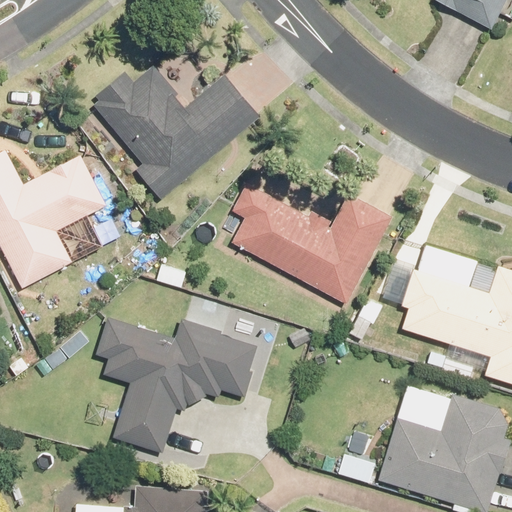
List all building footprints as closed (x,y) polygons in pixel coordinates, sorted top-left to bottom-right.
[(433,0),(485,27),(499,0),(433,0)] [(141,169),(166,199),(266,116),(230,74),(193,105),(160,65),(139,82),(130,71),(101,95),(106,100),(100,105),(149,163),(141,169)] [(29,184),(11,149),(0,154),(0,233),(27,287),(77,261),(62,232),(113,206),(86,154),(29,184)] [(237,211),(250,217),(237,242),(352,303),(398,216),(354,194),(336,227),(335,227),(338,221),(317,210),(314,215),(253,182),(237,211)] [(143,252),(126,268),(136,278),(153,263),(143,252)] [(190,272),(164,265),(160,280),(186,287),(190,272)] [(496,357),(490,374),(511,381),(511,267),(504,265),(495,294),(419,269),(408,305),(415,307),(408,328),(496,357)] [(378,324),(388,305),(372,297),(354,333),(367,339),(376,323),(378,324)] [(182,337),(112,317),(102,352),(116,356),(110,374),(135,381),(119,436),(167,451),(181,407),(190,410),(213,395),(224,396),(226,389),(251,395),(257,372),(255,371),(261,344),(187,319),(182,337)] [(478,366),(450,357),(446,370),(474,379),(478,366)] [(403,417),(385,480),(490,511),(493,511),(504,472),(506,473),(511,454),(511,438),(510,438),(511,428),(511,421),(505,408),(457,394),(446,430),(403,417)] [(386,462),(349,452),(343,475),(380,485),(386,462)] [(82,511),(211,511),(213,491),(141,486),(140,507),(83,503),(82,511)]
